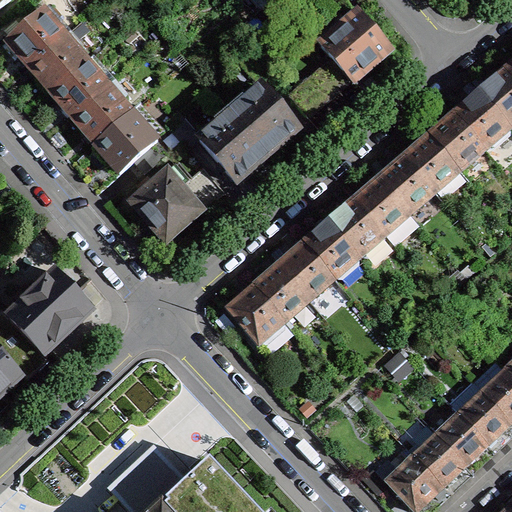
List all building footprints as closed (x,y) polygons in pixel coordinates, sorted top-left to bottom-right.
[(0,0),(0,8),(9,0),(0,0)] [(285,2),(296,14),(306,6),(312,0),(262,0),(273,12),(285,2)] [(324,27),(313,37),(332,60),(289,96),(308,119),(351,82),(353,84),(359,79),(391,51),(359,14),(355,17),(340,0),(312,0),(306,6),(324,27)] [(66,37),(56,26),(52,30),(38,15),(5,43),(8,46),(5,49),(10,55),(15,60),(18,58),(28,69),(61,41),(66,37)] [(35,78),(50,95),(83,67),(88,62),(78,51),(73,55),(61,41),(28,69),(35,78)] [(239,63),(258,85),(270,75),(251,53),(239,63)] [(57,103),(72,120),(105,92),(110,88),(100,77),(95,81),(83,67),(50,95),(57,103)] [(480,93),(511,129),(511,128),(511,79),(505,72),(487,88),(480,93)] [(235,119),(267,157),(274,152),(299,130),(262,88),(244,103),(248,108),(235,119)] [(79,129),(94,146),(132,114),(122,103),(117,107),(105,92),(72,120),(79,129)] [(511,129),(480,93),(461,109),(455,115),(486,151),(511,129)] [(167,155),(132,114),(94,146),(97,149),(93,152),(99,158),(103,163),(106,160),(120,176),(134,163),(144,174),(167,155)] [(179,115),(166,126),(185,148),(198,137),(179,115)] [(436,131),(429,137),(461,173),(486,151),(455,115),(436,131)] [(267,157),(235,119),(221,131),(217,126),(199,142),(236,184),(243,179),(267,157)] [(411,152),(404,158),(435,194),(461,173),(429,137),(411,152)] [(410,216),(435,194),(404,158),(386,174),(379,180),(410,216)] [(167,242),(170,241),(225,194),(203,169),(192,179),(179,164),(132,204),(144,219),(162,240),(167,242)] [(385,238),(410,216),(379,180),(360,196),(354,201),(385,238)] [(329,223),(360,259),(385,238),(354,201),(336,217),(329,223)] [(360,259),(329,223),(310,239),(304,245),(335,281),(360,259)] [(286,260),(279,266),(310,302),(335,281),(304,245),(286,260)] [(260,282),(254,288),(285,324),(310,302),(279,266),(260,282)] [(44,356),(91,312),(66,285),(55,273),(8,318),(44,356)] [(259,346),(285,324),(254,288),(234,305),(228,310),(259,346)] [(0,368),(0,390),(11,380),(0,368)] [(511,424),(511,380),(505,373),(482,394),(511,425),(511,424)] [(493,442),(511,425),(482,394),(459,416),(488,447),(493,442)] [(459,416),(436,437),(465,468),(471,463),(488,447),(459,416)] [(449,483),(465,468),(436,437),(414,458),(443,489),(449,483)] [(169,465),(152,447),(107,489),(124,507),(128,511),(156,511),(187,485),(169,465)] [(446,492),(443,489),(414,458),(387,483),(414,511),(418,511),(423,508),(435,497),(438,500),(446,492)] [(261,511),(213,461),(187,485),(156,511),(261,511)]
